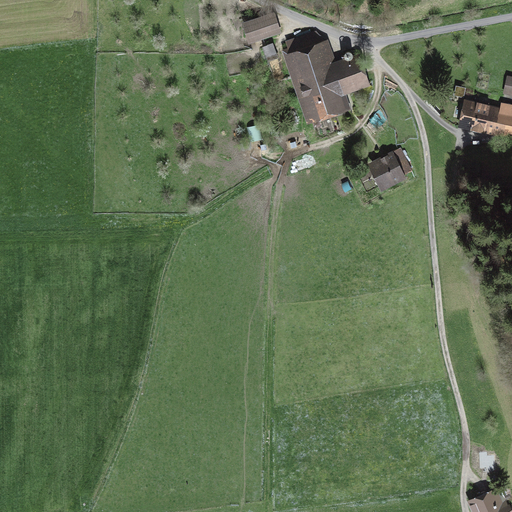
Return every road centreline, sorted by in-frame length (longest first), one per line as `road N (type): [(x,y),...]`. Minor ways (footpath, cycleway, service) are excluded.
road 1 (track): [(467,511),(465,423),(443,344),(424,146),(415,111),(369,44)]
road 2 (residential): [(511,17),(369,44)]
